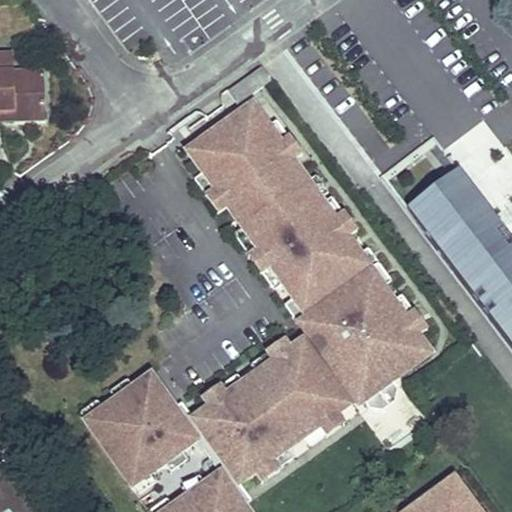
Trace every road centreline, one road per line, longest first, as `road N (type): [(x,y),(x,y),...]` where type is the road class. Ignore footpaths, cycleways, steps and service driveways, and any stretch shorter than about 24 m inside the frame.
road 1 (residential): [(146,114),(308,0)]
road 2 (residential): [(0,223),(146,114)]
road 3 (residential): [(146,114),(59,0)]
